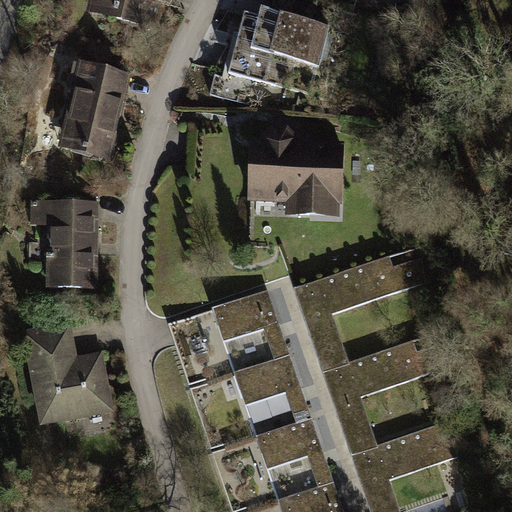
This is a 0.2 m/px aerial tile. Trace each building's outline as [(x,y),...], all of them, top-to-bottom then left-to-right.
[(89,0),(85,17),(157,35),(163,9),(170,11),(176,0),(89,0)] [(260,14),(254,36),(249,52),(279,60),(321,72),(332,34),(260,14)] [(270,91),(279,60),(249,52),(254,36),(240,32),(227,79),(270,91)] [(57,151),(110,165),(133,78),(79,64),(57,151)] [(263,147),(253,146),(251,204),(290,205),(290,220),(341,222),(342,207),(346,207),(348,150),(298,148),(298,142),(288,131),(274,130),(263,140),(263,147)] [(50,230),(48,292),(97,294),(101,206),(31,203),(30,229),(50,230)] [(511,241),(502,264),(511,267),(511,241)] [(294,292),(322,376),(349,367),(333,320),(436,285),(423,248),(294,292)] [(211,315),(234,380),(290,361),(267,296),(211,315)] [(22,337),(38,431),(63,427),(64,434),(112,425),(111,419),(114,418),(104,358),(78,363),(72,329),(22,337)] [(322,376),(351,460),(377,451),(360,402),(464,367),(452,332),(349,367),(322,376)] [(234,380),(256,444),(312,425),(290,361),(234,380)] [(351,460),(368,511),(397,511),(389,485),(492,450),(480,416),(377,451),(351,460)] [(256,444),(279,509),(334,490),(312,425),(256,444)] [(279,509),(279,511),(342,511),(334,490),(279,509)]
